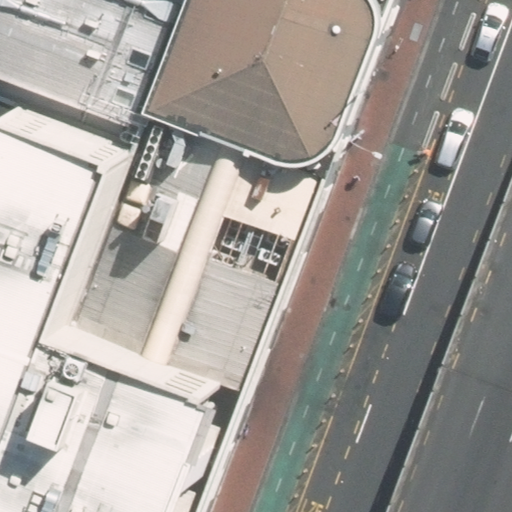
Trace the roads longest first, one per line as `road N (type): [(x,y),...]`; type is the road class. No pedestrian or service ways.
road 1 (secondary): [(340,511),(511,31)]
road 2 (secondary): [(511,387),(465,511)]
